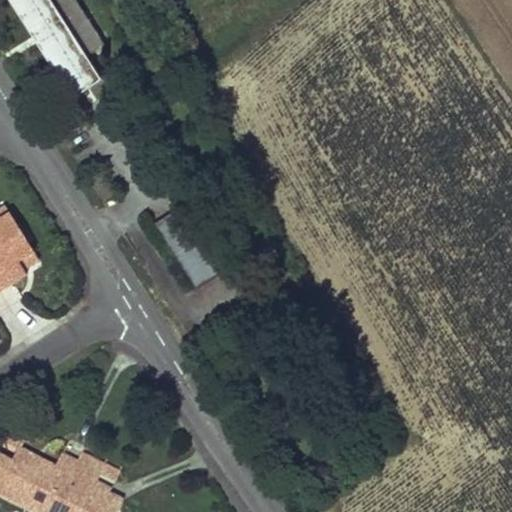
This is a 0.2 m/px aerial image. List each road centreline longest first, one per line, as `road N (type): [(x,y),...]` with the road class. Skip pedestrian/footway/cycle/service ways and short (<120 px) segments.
road 1 (residential): [(262,511),(131,297)]
road 2 (residential): [(131,297),(0,100)]
road 3 (residential): [(131,297),(0,376)]
